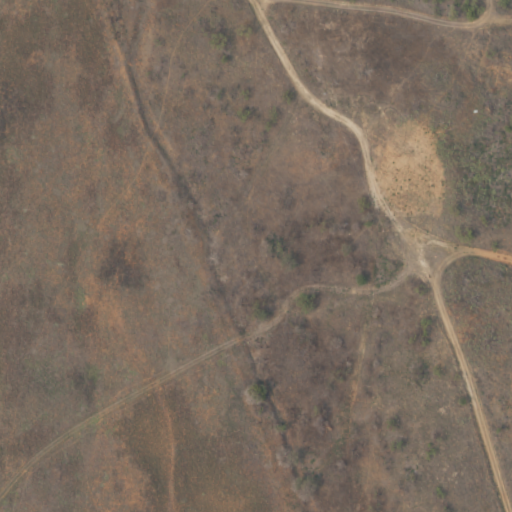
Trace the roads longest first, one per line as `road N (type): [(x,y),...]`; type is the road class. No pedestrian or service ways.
road 1 (residential): [(253,0),(414,273),(511,310)]
road 2 (residential): [(503,511),(501,490),(420,313),(414,273)]
